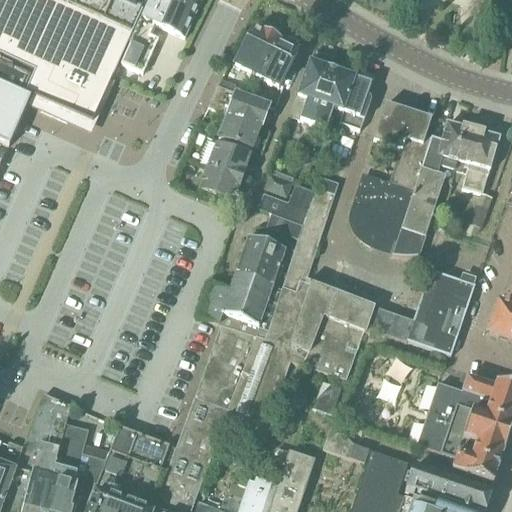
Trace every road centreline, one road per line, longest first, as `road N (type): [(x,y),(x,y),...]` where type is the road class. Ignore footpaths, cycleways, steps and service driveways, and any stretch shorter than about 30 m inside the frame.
road 1 (tertiary): [(511,94),(401,56),(303,0)]
road 2 (unclassified): [(142,189),(234,0)]
